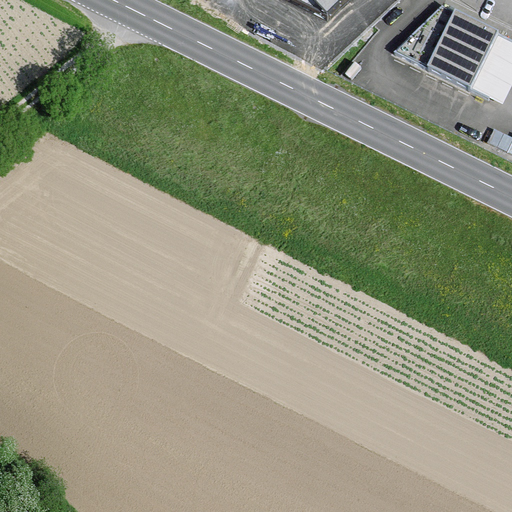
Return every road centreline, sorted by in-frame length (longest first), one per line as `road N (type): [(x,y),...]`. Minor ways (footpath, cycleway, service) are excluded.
road 1 (primary): [(138,15),(511,198)]
road 2 (residential): [(0,127),(138,15)]
